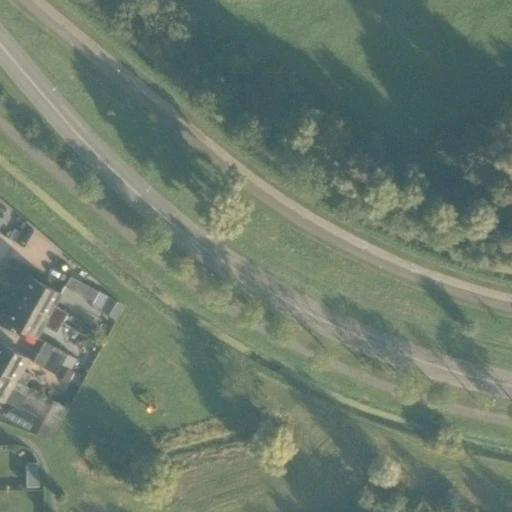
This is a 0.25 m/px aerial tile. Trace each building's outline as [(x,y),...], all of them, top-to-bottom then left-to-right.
[(48,315),(60,293),(28,275),(16,297),(48,315)] [(70,275),(70,276),(64,286),(88,299),(94,288),(70,275)] [(114,318),(122,304),(107,296),(99,311),(114,318)] [(36,337),(48,315),(16,297),(4,319),(36,337)] [(81,322),(78,328),(84,331),(87,326),(81,322)] [(61,364),(67,353),(44,340),(38,351),(61,364)] [(0,342),(0,370),(16,380),(25,385),(30,375),(22,370),(29,358),(0,342)] [(55,374),(61,364),(38,351),(32,361),(55,374)] [(68,354),(62,364),(70,369),(76,359),(68,354)] [(62,364),(56,375),(68,381),(74,371),(70,369),(62,364)] [(24,395),(20,393),(25,385),(16,380),(0,370),(0,399),(9,404),(3,415),(29,429),(36,415),(18,405),(24,395)] [(41,422),(34,434),(50,440),(56,430),(41,422)]
